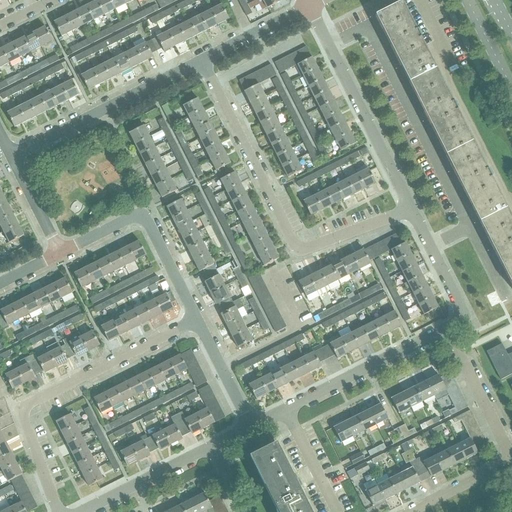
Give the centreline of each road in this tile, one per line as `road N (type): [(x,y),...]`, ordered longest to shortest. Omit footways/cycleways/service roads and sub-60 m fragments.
road 1 (residential): [(410,208),(298,248),(202,60)]
road 2 (residential): [(58,511),(23,411),(196,319)]
road 3 (residential): [(470,226),(372,32),(364,28),(329,46)]
road 4 (residential): [(414,511),(510,458),(450,326)]
road 5 (residential): [(11,157),(202,60)]
road 6 (residential): [(58,253),(130,217),(145,219),(196,319)]
road 7 (residential): [(287,410),(450,326)]
road 8 (residential): [(410,208),(329,46)]
road 9 (residential): [(82,511),(213,446)]
road 10 (residential): [(196,319),(251,428)]
